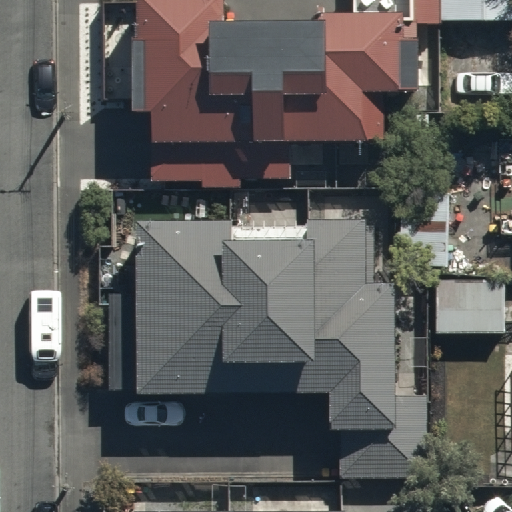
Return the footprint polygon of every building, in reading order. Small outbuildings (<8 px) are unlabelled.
[(436,0),(348,0),(349,10),(318,10),(318,20),(222,21),(222,0),(131,0),(133,106),(154,106),(155,133),(374,130),(373,86),(415,85),(414,20),(437,20),(436,0)] [(511,0),(438,0),(439,19),(511,17),(511,0)] [(499,231),(511,230),(511,156),(499,157),(499,231)] [(447,189),(400,189),(400,264),(447,264),(447,189)] [(231,226),(231,214),(135,213),(134,266),(112,265),(112,292),(106,292),(105,385),(327,388),(327,425),(339,425),(339,475),(428,477),(429,393),(393,393),(395,277),(371,277),(372,212),(306,211),(306,227),(231,226)] [(503,331),(503,293),(503,278),(434,278),(434,331),(442,332),(442,351),(470,351),(470,330),(503,331)] [(511,511),(511,478),(430,481),(430,511),(511,511)] [(232,511),(233,501),(136,501),(136,511),(385,511),(386,494),(364,494),(364,511),(232,511)]
